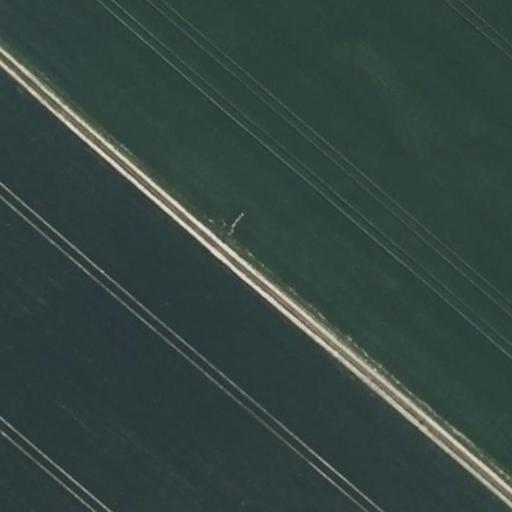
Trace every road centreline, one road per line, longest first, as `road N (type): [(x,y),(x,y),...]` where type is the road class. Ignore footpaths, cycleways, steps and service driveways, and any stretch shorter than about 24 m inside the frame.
road 1 (track): [(219,243),(451,143),(453,103),(511,11)]
road 2 (track): [(219,243),(511,497)]
road 3 (track): [(0,54),(219,243)]
road 4 (track): [(0,337),(219,243)]
